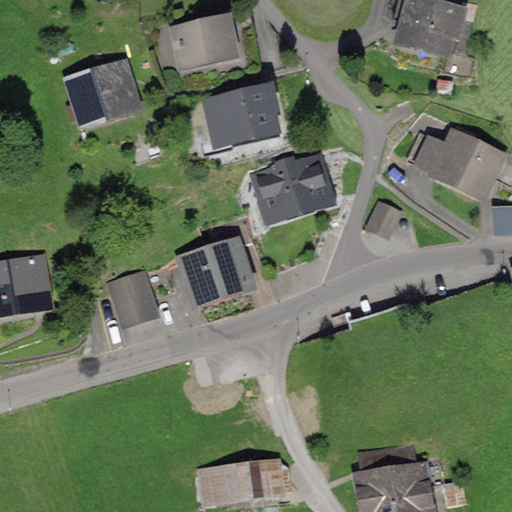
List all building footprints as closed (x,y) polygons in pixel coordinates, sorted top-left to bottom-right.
[(458,10),(470,13),(472,0),(398,0),(394,16),(405,19),(401,34),(453,46),(457,27),(454,27),(458,10)] [(172,20),(179,53),(229,43),(223,10),(172,20)] [(447,46),(443,66),(467,71),(471,50),(447,46)] [(82,109),(134,92),(122,55),(69,72),(82,109)] [(206,93),(214,130),(269,118),(265,99),(270,97),(266,77),(240,83),(240,85),(206,93)] [(492,158),(504,164),(510,151),(468,131),(472,122),(456,114),(446,135),(419,123),(407,148),(481,182),(492,158)] [(267,204),(322,187),(312,152),(289,158),(287,151),(277,154),(279,161),(257,168),(267,204)] [(378,193),(369,213),(384,221),(394,201),(378,193)] [(511,194),(497,195),(496,223),(511,221),(511,194)] [(294,209),(280,213),(289,240),(303,236),(294,209)] [(193,289),(245,272),(233,236),(248,231),(242,210),(209,220),(214,239),(197,245),(194,236),(178,242),(193,289)] [(267,218),(276,245),(289,240),(280,213),(267,218)] [(0,300),(42,294),(35,254),(0,259),(0,300)] [(109,275),(121,311),(150,302),(138,266),(109,275)] [(353,464),(362,511),(422,511),(416,475),(439,471),(436,448),(419,451),(420,454),(412,455),(409,434),(357,441),(361,463),(353,464)] [(279,481),(276,451),(197,460),(201,490),(279,481)]
